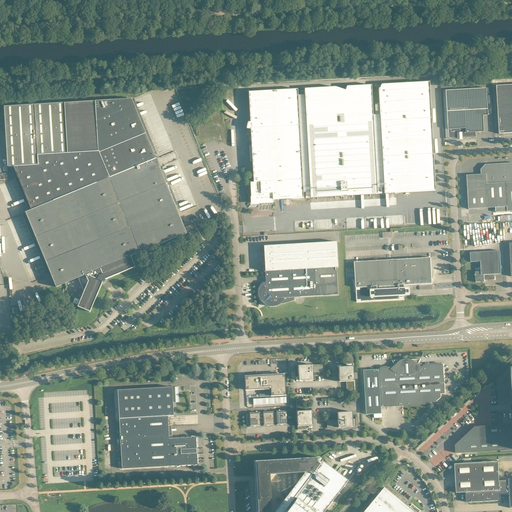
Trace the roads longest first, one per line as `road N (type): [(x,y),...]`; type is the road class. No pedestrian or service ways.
road 1 (track): [(0,25),(508,0)]
road 2 (unclassified): [(445,511),(426,472),(390,446),(228,448)]
road 3 (secondary): [(23,383),(221,350)]
road 4 (unclassified): [(458,297),(453,158),(511,148)]
road 5 (secondary): [(241,348),(437,336)]
road 6 (unclassified): [(241,348),(231,172)]
road 7 (unknown): [(234,212),(198,192),(159,99)]
